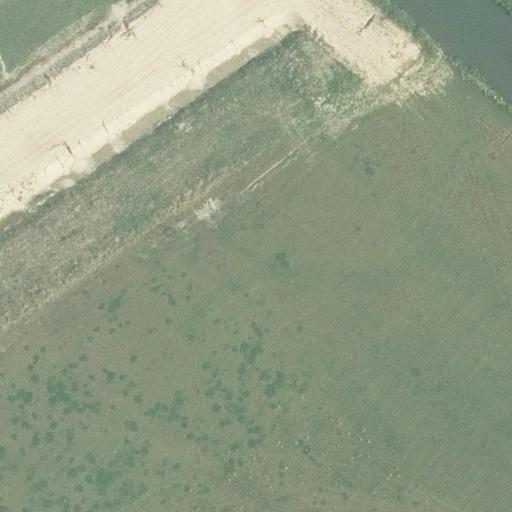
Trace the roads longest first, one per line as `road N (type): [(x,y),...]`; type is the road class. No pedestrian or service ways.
road 1 (residential): [(87,394),(333,219)]
road 2 (residential): [(333,219),(449,112),(511,165)]
road 3 (residential): [(333,219),(511,356)]
road 4 (residential): [(87,394),(234,511)]
